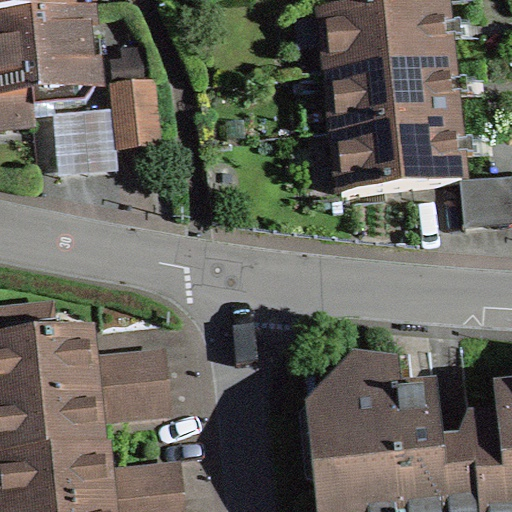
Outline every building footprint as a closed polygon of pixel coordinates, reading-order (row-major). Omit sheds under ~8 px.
[(0,0),(0,19),(68,14),(66,0),(0,0)] [(325,13),(331,75),(450,64),(445,3),(325,13)] [(0,129),(34,126),(32,107),(83,103),(93,90),(87,13),(68,14),(0,19),(0,129)] [(331,75),(336,135),(456,124),(450,64),(331,75)] [(110,88),(112,112),(114,148),(160,145),(155,84),(110,88)] [(112,112),(56,117),(60,178),(116,174),(114,148),(112,112)] [(336,135),(342,196),(461,184),(456,124),(336,135)] [(511,179),(461,184),(466,231),(511,226),(511,179)] [(0,314),(0,403),(91,394),(85,337),(54,340),(51,309),(0,314)] [(164,356),(105,362),(108,392),(167,386),(164,356)] [(511,511),(511,398),(502,399),(505,427),(471,430),(474,453),(424,458),(418,402),(400,403),(399,375),(349,366),(343,409),(345,432),(331,433),(339,511),(511,511)] [(167,386),(108,392),(111,422),(169,417),(167,386)] [(0,460),(3,460),(97,450),(91,394),(0,403),(0,460)] [(3,460),(8,511),(55,511),(108,507),(102,450),(97,450),(3,460)] [(179,469),(119,475),(123,506),(182,500),(179,469)] [(183,511),(182,500),(123,506),(123,511),(183,511)]
